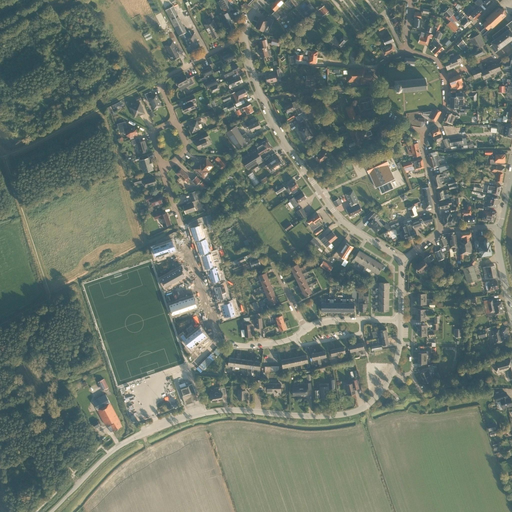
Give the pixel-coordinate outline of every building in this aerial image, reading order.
[(231,6),(227,0),(220,0),(221,0),(225,9),(231,6)] [(246,0),(242,5),(241,5),(242,10),(244,10),(244,9),(246,11),(250,6),(249,6),(254,0),(246,0)] [(286,0),(284,3),(290,8),(293,5),(287,0),(286,0)] [(279,7),(274,2),(270,6),(275,11),(271,14),(277,19),(280,16),(277,13),(279,10),(277,9),(279,7)] [(311,5),(301,14),(306,19),(316,10),(311,5)] [(329,11),(324,5),(319,9),(323,15),(329,11)] [(193,50),(200,46),(197,40),(198,40),(194,33),(191,35),(189,31),(186,32),(173,6),(165,10),(178,36),(183,34),(189,46),(190,45),(193,50)] [(468,12),(466,14),(470,19),(472,17),(475,20),(483,13),(478,7),(470,15),(468,12)] [(491,27),(492,28),(506,16),(505,15),(504,11),(504,9),(501,9),(500,8),(498,8),(498,7),(485,19),(486,20),(482,24),(485,27),(484,28),(481,30),(479,32),(482,35),(491,27)] [(453,15),(454,13),(449,8),(444,13),(449,18),(453,15)] [(232,19),(228,12),(220,16),(226,29),(228,28),(229,31),(235,28),(231,20),(232,19)] [(413,28),(420,29),(421,19),(420,19),(421,13),(414,12),(413,21),(414,22),(413,28)] [(464,28),(470,23),(462,15),(457,20),(464,28)] [(260,18),(256,28),(263,31),(267,22),(272,24),(273,20),(267,17),(265,21),(260,18)] [(213,19),(211,21),(209,18),(205,20),(206,23),(204,24),(209,35),(212,34),(214,39),(219,37),(216,31),(217,30),(215,27),(216,26),(213,19)] [(156,28),(167,22),(165,19),(155,25),(156,28)] [(511,20),(492,36),(494,39),(490,42),(492,45),(490,46),(495,53),(511,40),(511,20)] [(457,28),(451,21),(448,23),(450,26),(449,27),(454,32),(457,28)] [(432,38),(433,35),(421,32),(418,43),(427,45),(429,38),(432,38)] [(484,45),(479,34),(469,39),(474,49),(471,51),(474,59),(484,54),(481,46),(484,45)] [(348,40),(343,35),(339,40),(334,36),(330,40),(329,43),(331,44),(332,44),(333,43),(338,48),(336,51),(339,53),(342,51),(340,49),(348,40)] [(161,47),(164,45),(171,57),(172,57),(174,60),(179,57),(177,52),(176,49),(177,48),(173,41),(172,42),(169,36),(158,42),(161,47)] [(391,43),(389,44),(389,43),(393,41),(391,36),(382,40),(385,46),(381,48),(384,55),(394,50),(391,43)] [(280,40),(272,38),(271,44),(279,46),(280,40)] [(466,44),(461,38),(456,43),(461,49),(466,44)] [(259,48),(261,58),(270,56),(271,55),(270,51),(269,50),(267,51),(266,47),(268,47),(266,39),(259,41),(261,48),(259,48)] [(429,49),(432,52),(436,56),(443,49),(438,43),(435,46),(433,45),(429,49)] [(229,53),(220,57),(224,64),(232,60),(232,59),(236,58),(233,52),(230,54),(229,53)] [(299,55),(296,54),(296,57),(296,60),(307,61),(306,62),(315,63),(316,58),(307,56),(303,55),(304,54),(300,53),(299,55)] [(403,65),(414,66),(415,58),(404,57),(403,65)] [(444,62),(447,70),(459,65),(458,63),(455,57),(444,62)] [(488,69),(490,75),(501,70),(498,64),(495,65),(495,64),(487,67),(487,69),(488,69)] [(237,65),(235,66),(234,65),(222,70),(225,77),(234,73),(234,72),(239,70),(237,65)] [(202,71),(204,77),(213,73),(211,66),(202,71)] [(482,76),(480,72),(479,68),(471,71),(474,79),(482,76)] [(265,75),(267,83),(276,81),(276,79),(280,78),(278,69),(273,70),(274,73),(265,75)] [(371,75),(364,75),(364,69),(347,70),(348,82),(358,81),(358,84),(364,84),(364,81),(371,80),(371,75)] [(491,76),(490,75),(488,69),(487,69),(480,72),(482,76),(483,79),(491,76)] [(188,83),(189,85),(194,83),(191,77),(187,79),(185,75),(175,80),(180,90),(187,87),(185,84),(188,83)] [(306,76),(306,78),(306,80),(304,80),(305,87),(315,86),(314,75),(306,76)] [(462,82),(459,75),(448,79),(452,87),(451,88),(452,90),(455,90),(457,90),(463,87),(461,83),(462,82)] [(227,81),(230,88),(236,85),(237,84),(242,82),(240,76),(236,78),(235,77),(227,81)] [(396,90),(397,93),(426,89),(425,78),(395,82),(395,84),(394,87),(394,88),(396,90)] [(207,89),(218,84),(216,79),(205,84),(207,89)] [(246,92),(244,89),(235,93),(235,92),(229,94),(234,104),(239,101),(238,99),(242,97),(246,95),(245,92),(246,92)] [(151,102),(154,109),(161,106),(156,94),(153,96),(151,91),(145,94),(148,103),(151,102)] [(462,99),(463,93),(456,93),(456,97),(450,97),(450,108),(458,108),(458,105),(458,104),(458,99),(462,99)] [(191,110),(192,111),(195,109),(193,104),(197,102),(194,96),(187,99),(189,104),(182,106),(185,113),(191,110)] [(361,104),(361,109),(362,110),(366,109),(366,107),(370,107),(370,108),(376,106),(374,97),(368,98),(369,101),(360,103),(361,104)] [(284,106),(287,113),(295,109),(297,108),(300,107),(297,100),(292,103),(287,105),(286,105),(285,105),(284,106)] [(129,107),(134,118),(145,113),(140,102),(129,107)] [(235,107),(233,103),(223,108),(225,112),(235,107)] [(245,110),(246,114),(253,111),(250,104),(241,108),(242,111),(245,110)] [(360,114),(355,116),(352,105),(346,108),(351,121),(361,118),(360,114)] [(511,107),(509,107),(507,117),(503,116),(502,121),(506,122),(506,121),(511,122),(511,107)] [(428,117),(432,119),(435,121),(441,112),(435,109),(435,110),(433,109),(428,117)] [(452,114),(446,112),(443,121),(448,123),(452,124),(454,117),(451,115),(452,114)] [(193,135),(192,133),(196,131),(200,129),(197,122),(201,120),(200,116),(194,119),(195,122),(189,124),(191,129),(190,129),(193,135)] [(250,119),(242,123),(244,128),(248,126),(251,132),(261,127),(258,121),(253,124),(250,119)] [(304,140),(305,140),(312,136),(306,126),(303,120),(298,123),(301,129),(298,130),(302,136),(301,137),(303,141),(304,140)] [(137,128),(134,126),(127,128),(126,125),(125,122),(117,124),(118,127),(120,133),(125,132),(126,135),(130,137),(133,136),(134,135),(137,134),(138,132),(137,128)] [(503,136),(511,138),(511,133),(511,125),(505,124),(505,126),(501,126),(499,134),(503,134),(503,136)] [(235,126),(226,132),(237,149),(244,145),(245,146),(252,142),(245,133),(241,135),(235,126)] [(348,144),(349,147),(361,143),(361,142),(373,138),(368,126),(357,130),(356,128),(349,131),(352,141),(354,140),(354,142),(348,144)] [(438,128),(432,131),(431,131),(433,138),(434,137),(436,142),(443,139),(441,135),(441,134),(438,128)] [(202,139),(195,141),(199,149),(208,145),(205,138),(208,136),(207,133),(200,135),(202,139)] [(449,139),(450,146),(463,144),(462,137),(449,139)] [(137,143),(140,153),(147,151),(144,141),(139,142),(138,139),(132,140),(133,144),(137,143)] [(263,163),(264,162),(259,155),(262,153),(261,152),(264,151),(265,153),(272,148),(266,139),(259,143),(260,145),(255,149),(240,158),(247,169),(257,163),(258,166),(263,163)] [(420,155),(417,143),(406,145),(408,156),(412,155),(412,157),(420,155)] [(315,158),(319,162),(327,156),(329,154),(327,152),(327,151),(323,146),(317,150),(320,153),(315,156),(316,157),(315,158)] [(437,166),(436,164),(439,164),(436,155),(435,152),(429,154),(430,157),(428,157),(431,168),(437,166)] [(506,158),(506,155),(504,154),(497,154),(495,154),(495,160),(490,160),(490,164),(496,164),(496,162),(505,162),(505,158),(506,158)] [(226,165),(217,157),(215,159),(222,165),(220,167),(222,169),(226,165)] [(264,162),(263,163),(265,166),(267,165),(267,164),(271,171),(280,166),(283,164),(279,158),(278,157),(270,162),(268,160),(268,159),(264,162)] [(395,179),(388,165),(389,164),(388,164),(385,158),(386,157),(385,157),(365,166),(365,167),(366,166),(367,170),(369,169),(370,172),(368,173),(368,174),(369,173),(375,187),(375,188),(378,186),(381,193),(393,188),(390,181),(395,179)] [(150,162),(149,158),(140,160),(144,172),(152,169),(151,166),(152,166),(151,161),(150,162)] [(213,166),(206,159),(201,164),(200,163),(194,169),(204,178),(204,177),(205,177),(206,176),(206,175),(209,172),(208,171),(210,168),(211,168),(213,167),(213,166)] [(414,167),(415,170),(424,167),(422,159),(411,162),(411,161),(402,163),(404,168),(412,166),(412,167),(414,167)] [(449,169),(448,163),(438,166),(440,172),(449,169)] [(502,182),(504,168),(502,168),(502,167),(496,165),(496,166),(492,165),(491,172),(496,173),(494,181),(502,182)] [(181,169),(176,174),(184,181),(188,176),(181,169)] [(432,176),(435,188),(442,186),(442,182),(444,181),(443,177),(447,176),(446,172),(443,173),(443,174),(442,174),(432,176)] [(192,181),(196,185),(201,180),(196,176),(192,181)] [(153,178),(143,180),(145,187),(155,185),(154,184),(156,183),(155,178),(153,178)] [(298,192),(296,188),(298,187),(294,181),(287,186),(288,186),(285,188),(289,194),(292,192),(294,195),(298,192)] [(491,193),(499,195),(501,186),(493,184),(493,186),(488,185),(487,193),(491,193)] [(429,187),(422,189),(424,196),(423,196),(424,201),(422,201),(424,209),(432,207),(430,195),(431,195),(429,187)] [(189,193),(192,202),(200,199),(197,190),(189,193)] [(346,209),(350,218),(356,215),(355,213),(361,210),(352,191),(345,194),(351,207),(346,209)] [(448,194),(444,195),(443,191),(436,192),(438,200),(445,198),(449,197),(448,194)] [(303,200),(306,198),(303,193),(294,198),(293,197),(289,200),(290,202),(287,203),(291,209),(294,208),(298,204),(297,203),(299,202),(299,203),(303,200)] [(490,195),(491,193),(487,193),(485,193),(484,196),(490,197),(488,206),(495,207),(496,206),(498,198),(497,196),(490,195)] [(160,195),(152,198),(151,194),(146,196),(147,202),(151,200),(153,206),(162,203),(161,200),(162,199),(160,195)] [(450,204),(450,200),(442,202),(443,203),(439,203),(440,208),(444,208),(444,209),(449,207),(448,204),(450,204)] [(183,206),(186,213),(195,210),(193,203),(183,206)] [(414,205),(407,207),(411,217),(417,215),(415,210),(416,210),(414,205)] [(296,211),(301,219),(307,215),(302,208),(296,211)] [(474,215),(471,215),(470,209),(462,210),(462,211),(462,216),(466,216),(466,218),(466,223),(476,222),(475,217),(474,215)] [(370,221),(377,214),(373,210),(366,217),(370,221)] [(493,210),(489,210),(489,211),(483,210),(481,220),(486,221),(486,220),(493,222),(494,216),(495,217),(496,212),(493,211),(493,210)] [(171,224),(167,213),(161,215),(160,212),(153,214),(155,219),(160,217),(163,227),(171,224)] [(450,214),(450,213),(442,215),(441,216),(442,218),(444,225),(454,224),(454,219),(453,216),(453,214),(450,214)] [(209,229),(214,228),(213,221),(211,214),(205,216),(209,229)] [(309,225),(313,230),(315,229),(320,225),(318,222),(319,221),(321,219),(319,216),(318,214),(310,220),(308,218),(303,222),(307,226),(309,225)] [(381,227),(373,219),(367,225),(370,228),(371,227),(376,232),(381,227)] [(406,224),(400,226),(402,231),(401,232),(402,234),(403,235),(405,240),(417,236),(415,230),(413,231),(411,226),(413,226),(414,228),(422,225),(419,219),(412,222),(406,224)] [(287,231),(293,226),(290,222),(283,227),(287,231)] [(388,231),(391,228),(385,222),(382,225),(388,231)] [(200,225),(190,228),(192,234),(202,231),(200,225)] [(202,231),(192,234),(194,240),(206,237),(204,231),(202,231)] [(458,241),(460,255),(472,253),(471,241),(469,241),(469,239),(471,239),(470,231),(461,232),(462,239),(464,239),(464,240),(458,241)] [(326,237),(325,237),(320,241),(323,244),(326,247),(331,243),(330,243),(337,237),(332,232),(326,237)] [(458,248),(458,246),(457,241),(456,234),(454,235),(454,233),(449,233),(449,235),(448,235),(449,249),(452,249),(453,252),(456,251),(456,248),(458,248)] [(438,240),(440,246),(441,248),(445,247),(448,245),(445,237),(443,238),(443,236),(438,238),(439,240),(438,240)] [(207,238),(197,242),(198,248),(209,245),(207,238)] [(309,242),(313,245),(318,249),(321,245),(313,238),(309,242)] [(474,242),(476,252),(480,251),(481,256),(491,254),(492,252),(491,250),(490,249),(489,245),(488,241),(487,240),(484,240),(484,241),(479,242),(479,241),(474,242)] [(171,241),(165,243),(168,253),(175,251),(171,241)] [(165,243),(159,245),(162,255),(168,253),(165,243)] [(346,243),(339,253),(340,253),(339,253),(340,252),(341,253),(339,255),(346,259),(349,254),(348,254),(353,247),(346,243)] [(159,245),(152,248),(156,257),(158,257),(159,258),(163,257),(162,255),(159,245)] [(208,245),(198,248),(200,254),(210,251),(208,245)] [(377,274),(383,264),(358,250),(351,261),(357,264),(365,269),(366,267),(377,274)] [(438,261),(443,259),(441,255),(442,255),(440,250),(435,252),(438,261)] [(216,251),(202,256),(203,262),(213,259),(212,256),(217,254),(216,251)] [(431,261),(427,256),(418,264),(419,264),(415,267),(417,269),(416,269),(416,271),(417,273),(418,273),(420,272),(422,274),(425,271),(424,269),(428,266),(427,264),(431,261)] [(213,259),(203,262),(205,268),(215,266),(214,262),(218,261),(217,258),(213,259)] [(260,265),(258,259),(250,262),(252,268),(260,265)] [(321,266),(328,270),(331,266),(324,261),(321,266)] [(289,266),(303,296),(311,293),(297,262),(289,266)] [(478,280),(473,265),(463,268),(468,283),(478,280)] [(494,265),(482,267),(484,274),(487,273),(488,278),(496,276),(494,265)] [(217,267),(207,270),(209,276),(219,273),(217,267)] [(180,268),(175,271),(180,280),(185,277),(180,268)] [(175,271),(170,274),(174,283),(180,280),(175,271)] [(269,305),(277,302),(265,271),(254,275),(255,279),(258,278),(269,305)] [(219,273),(209,276),(211,282),(214,281),(215,284),(222,282),(221,280),(223,279),(221,272),(219,273)] [(170,274),(164,277),(169,286),(174,283),(170,274)] [(164,277),(159,280),(164,289),(169,286),(164,277)] [(489,283),(489,281),(484,282),(486,291),(492,290),(493,289),(498,288),(497,281),(489,283)] [(223,284),(214,287),(215,293),(225,290),(223,284)] [(225,290),(215,293),(217,299),(227,296),(225,290)] [(361,303),(361,311),(366,311),(366,307),(369,307),(369,292),(359,292),(359,298),(363,297),(363,303),(361,303)] [(225,303),(220,305),(222,311),(233,308),(236,307),(234,301),(233,297),(224,300),(225,303)] [(193,298),(187,300),(191,309),(197,307),(193,298)] [(328,311),(328,303),(329,303),(329,298),(327,298),(327,303),(321,303),(321,311),(328,311)] [(493,303),(493,299),(483,301),(484,305),(479,306),(480,313),(486,312),(486,313),(495,311),(495,314),(503,313),(501,302),(493,303)] [(187,300),(181,302),(185,311),(191,309),(187,300)] [(181,302),(175,304),(178,313),(185,311),(181,302)] [(175,304),(169,306),(172,315),(178,313),(175,304)] [(233,308),(222,311),(224,317),(231,315),(231,318),(239,316),(238,313),(237,311),(235,312),(233,308)] [(282,314),(276,315),(275,312),(270,313),(270,317),(272,316),(273,319),(276,319),(278,330),(285,329),(282,314)] [(251,329),(251,324),(243,325),(244,329),(245,337),(251,336),(251,329)] [(380,327),(380,338),(390,338),(390,331),(384,330),(384,327),(380,327)] [(509,339),(506,327),(492,331),(493,335),(492,335),(494,344),(501,342),(501,341),(509,339)] [(191,328),(189,329),(192,334),(189,336),(196,345),(201,341),(194,332),(191,328)] [(200,328),(194,332),(201,341),(202,340),(202,341),(204,339),(207,337),(200,328)] [(183,334),(180,336),(191,349),(196,345),(189,336),(186,338),(183,334)] [(347,345),(348,352),(361,349),(362,354),(366,353),(364,342),(347,345)] [(328,349),(330,356),(346,352),(344,346),(328,349)] [(325,350),(310,353),(311,360),(327,356),(325,350)] [(281,368),(309,362),(307,354),(279,359),(281,368)] [(253,360),(250,360),(250,367),(253,367),(253,364),(260,363),(259,355),(253,355),(253,360)] [(272,355),(266,355),(266,363),(272,363),(272,365),(276,365),(276,359),(272,359),(272,355)] [(509,359),(494,363),(497,372),(508,369),(509,374),(508,374),(509,378),(510,378),(510,379),(511,378),(511,367),(510,358),(509,358),(509,359)] [(422,378),(430,375),(428,370),(420,373),(422,378)] [(432,380),(430,375),(422,378),(425,383),(432,380)] [(97,381),(102,391),(109,387),(104,378),(97,381)] [(357,387),(356,380),(352,380),(353,383),(346,385),(348,395),(355,394),(354,388),(357,387)] [(186,386),(185,382),(179,384),(180,388),(185,405),(194,402),(194,400),(195,400),(195,401),(196,401),(198,400),(192,384),(188,385),(186,386)] [(292,387),(293,396),(297,396),(297,395),(307,395),(306,390),(311,389),(311,382),(305,383),(305,387),(292,387)] [(277,392),(277,393),(277,392),(281,392),(280,383),(264,384),(265,390),(267,389),(267,393),(277,392)] [(328,390),(328,383),(319,384),(319,390),(315,391),(315,398),(329,397),(329,392),(328,392),(328,390)] [(215,394),(210,395),(211,402),(223,400),(223,395),(226,395),(225,388),(219,388),(219,393),(218,393),(217,392),(215,392),(215,394)] [(507,398),(505,391),(495,394),(497,401),(500,400),(502,408),(511,405),(511,403),(510,398),(507,398)] [(106,397),(106,396),(94,403),(105,425),(110,423),(114,430),(114,431),(118,429),(118,428),(121,426),(119,422),(120,422),(107,397),(106,397)] [(489,431),(497,429),(495,423),(487,425),(489,431)]
